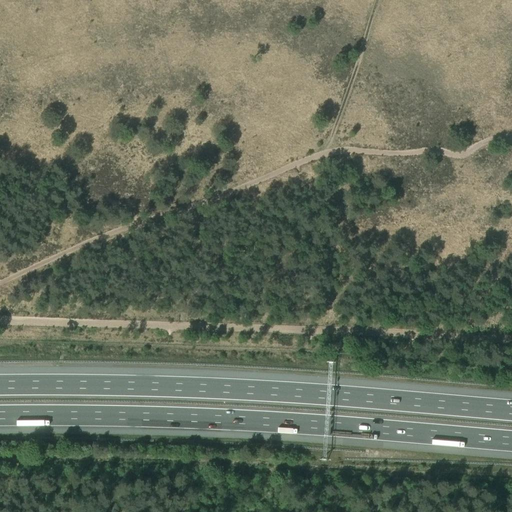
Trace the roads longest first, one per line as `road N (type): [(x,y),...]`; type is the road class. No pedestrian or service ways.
road 1 (track): [(0,281),(329,150),(417,154),(511,137)]
road 2 (motorway): [(511,413),(200,389),(0,386)]
road 3 (motorway): [(0,416),(303,423),(511,441)]
road 4 (track): [(0,320),(511,338)]
road 5 (track): [(329,150),(376,0)]
